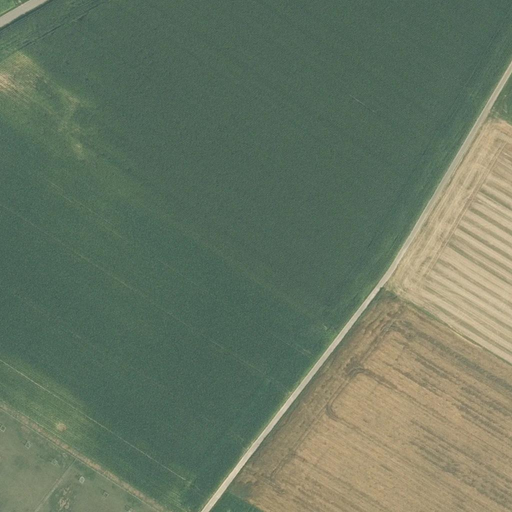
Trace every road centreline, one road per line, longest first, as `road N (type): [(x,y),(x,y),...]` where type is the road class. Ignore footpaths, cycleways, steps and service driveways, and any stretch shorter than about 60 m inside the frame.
road 1 (track): [(204,511),(392,269),(511,66)]
road 2 (track): [(165,511),(0,406)]
